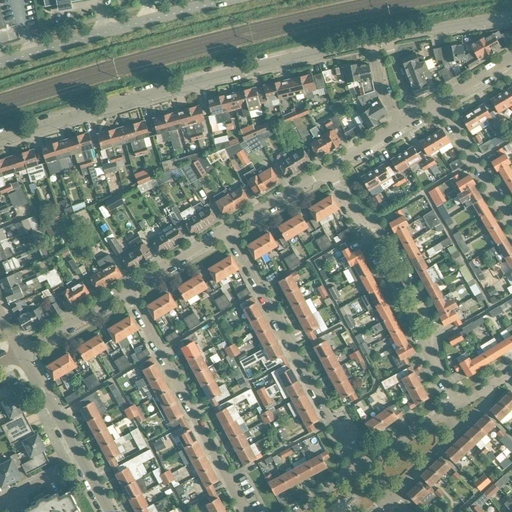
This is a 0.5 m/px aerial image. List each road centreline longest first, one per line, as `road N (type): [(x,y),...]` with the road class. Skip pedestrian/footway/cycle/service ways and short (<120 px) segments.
road 1 (tertiary): [(371,42),(265,63),(0,139)]
road 2 (unclassified): [(358,468),(227,229)]
road 3 (unclassified): [(246,511),(126,289)]
road 4 (unclassified): [(0,65),(229,0)]
road 5 (residential): [(110,511),(20,352)]
road 6 (residential): [(433,357),(432,324),(382,229),(354,218)]
road 7 (unclassified): [(433,357),(354,218)]
road 8 (unclassified): [(511,223),(439,101)]
road 9 (tertiary): [(511,15),(386,39)]
road 10 (residential): [(20,352),(126,289)]
